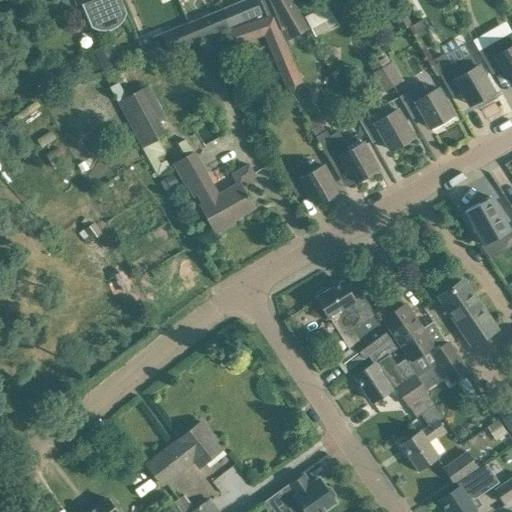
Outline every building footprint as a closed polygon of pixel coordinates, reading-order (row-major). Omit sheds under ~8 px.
[(76,0),(78,3),(81,2),(89,20),(91,27),(126,12),(123,6),(120,0),(76,0)] [(243,0),(223,9),(230,26),(261,12),(255,0),(243,0)] [(268,0),(275,14),(285,42),(308,29),(291,0),(268,0)] [(304,17),(315,37),(338,25),(327,5),(304,17)] [(223,9),(188,24),(161,35),(168,51),(230,26),(223,9)] [(402,31),(411,25),(404,12),(394,17),(402,31)] [(303,82),(285,42),(275,14),(224,31),(229,47),(264,36),(277,65),(287,89),(303,82)] [(422,19),(411,25),(418,37),(428,31),(422,19)] [(478,51),(482,57),(491,74),(492,74),(490,69),(500,64),(510,82),(511,80),(511,33),(511,32),(478,51)] [(94,50),(102,70),(119,63),(111,43),(94,50)] [(443,54),(431,60),(452,97),(453,96),(450,92),(460,87),(470,105),(493,92),(483,74),(471,55),(450,67),(443,54)] [(386,56),(378,61),(393,87),(404,80),(392,62),(390,63),(386,56)] [(393,87),(378,61),(376,58),(368,63),(373,73),(372,74),(383,92),(386,91),(393,87)] [(142,88),(126,97),(118,82),(111,86),(118,101),(143,147),(158,140),(167,135),(160,121),(142,88)] [(399,96),(402,102),(412,119),(413,119),(411,115),(420,109),(430,127),(452,115),(437,87),(423,95),(418,85),(399,96)] [(412,138),(391,100),(359,119),(372,142),(373,142),(370,137),(380,132),(390,150),(412,138)] [(339,133),(330,138),(326,131),(325,131),(321,124),(311,129),(337,174),(338,173),(335,169),(345,164),(355,182),(378,169),(363,142),(349,150),(339,133)] [(175,162),(188,185),(194,195),(198,193),(204,204),(200,206),(216,233),(228,226),(226,223),(252,208),(239,184),(254,175),(248,164),(231,174),(237,185),(218,196),(206,175),(185,139),(178,143),(185,157),(175,162)] [(84,161),(78,164),(81,171),(88,168),(84,161)] [(284,174),(287,179),(297,197),(298,196),(296,192),(305,187),(315,205),(338,192),(322,165),(309,173),(303,162),(284,174)] [(164,179),(169,188),(177,184),(172,174),(164,179)] [(465,213),(474,230),(476,233),(483,244),(499,236),(509,230),(502,218),(503,217),(491,197),(465,213)] [(101,233),(94,222),(84,229),(92,240),(101,233)] [(439,296),(451,313),(474,344),(496,328),(462,280),(439,296)] [(334,313),(354,346),(365,359),(390,339),(379,324),(362,296),(355,301),(343,281),(327,291),(325,288),(318,293),(319,296),(316,298),(328,317),(334,313)] [(383,318),(394,335),(411,360),(432,345),(420,329),(422,328),(404,304),(383,318)] [(433,322),(422,329),(435,349),(430,352),(450,383),(468,371),(448,340),(446,342),(433,322)] [(511,338),(503,345),(511,358),(511,391),(492,405),(511,434),(511,338)] [(373,363),(371,364),(355,375),(372,401),(391,389),(383,377),(398,367),(397,366),(405,360),(397,350),(390,355),(389,354),(374,364),(373,363)] [(412,374),(405,380),(395,386),(408,406),(427,394),(414,373),(412,374)] [(420,431),(418,432),(401,444),(419,469),(437,457),(427,442),(444,430),(437,420),(420,432),(420,431)] [(487,428),(495,441),(506,434),(498,421),(487,428)] [(147,464),(160,481),(162,484),(194,459),(199,466),(222,448),(201,422),(147,464)] [(444,468),(454,484),(477,468),(467,452),(444,468)] [(224,495),(246,483),(237,465),(214,477),(224,495)] [(493,478),(485,468),(460,486),(459,485),(439,499),(447,511),(470,511),(482,505),(473,492),(478,489),(493,478)] [(263,502),(269,511),(319,511),(335,501),(333,498),(334,494),(329,487),(325,487),(319,478),(309,485),(302,474),(280,490),(268,499),(263,502)] [(511,476),(494,489),(504,504),(511,498),(511,476)] [(182,495),(173,502),(180,511),(218,511),(209,499),(193,511),(182,495)] [(88,511),(117,511),(107,498),(88,511)]
